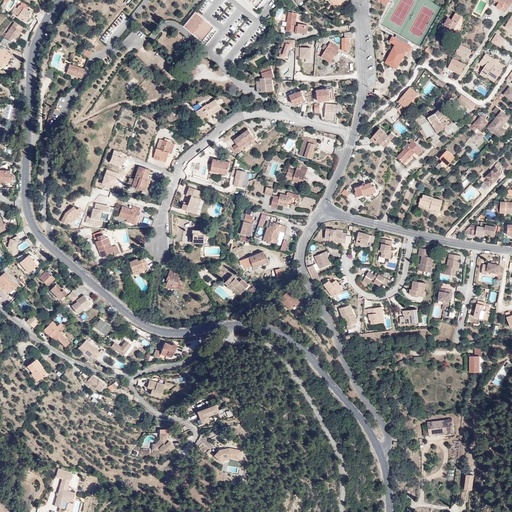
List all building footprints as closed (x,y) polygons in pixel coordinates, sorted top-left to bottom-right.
[(244,0),(256,10),(263,0),(244,0)] [(308,0),(303,6),(305,8),(311,2),(309,0),(308,0)] [(511,2),(511,0),(493,0),(494,0),(496,0),(500,2),(499,3),(497,6),(501,10),(503,7),(507,10),(511,2)] [(13,14),(23,20),(26,16),(27,17),(30,12),(19,5),(17,8),(13,14)] [(274,16),(278,18),(283,10),(279,8),(274,16)] [(196,12),(184,26),(202,42),(214,27),(196,12)] [(286,31),(305,33),(306,25),(299,24),(298,26),(295,25),(296,23),(297,13),(288,12),(286,31)] [(450,36),(451,35),(453,31),(461,16),(456,13),(452,20),(449,18),(445,25),(443,24),(442,26),(444,28),(442,32),(450,36)] [(4,37),(10,41),(12,37),(15,39),(20,31),(19,31),(22,27),(15,22),(4,37)] [(491,43),(501,48),(506,39),(495,34),(491,43)] [(394,45),(385,64),(398,70),(407,52),(410,54),(413,46),(392,35),(389,42),(394,45)] [(0,43),(7,48),(10,43),(3,38),(0,42),(0,43)] [(280,58),(289,59),(290,48),(295,48),(295,40),(281,39),(280,58)] [(321,57),(330,62),(339,48),(330,43),(321,57)] [(459,45),(456,54),(468,59),(471,49),(459,45)] [(2,52),(3,50),(0,48),(0,66),(1,67),(3,62),(7,63),(10,56),(5,53),(2,52)] [(80,54),(89,58),(92,52),(83,48),(80,54)] [(300,48),(300,60),(311,60),(311,48),(300,48)] [(499,63),(495,60),(492,58),(491,58),(486,55),(480,64),(485,67),(482,72),(488,77),(490,75),(497,79),(503,71),(496,66),(499,63)] [(453,58),(447,69),(460,75),(466,65),(453,58)] [(497,58),(495,60),(499,63),(496,66),(503,71),(507,66),(500,61),(501,60),(497,58)] [(66,73),(82,77),(84,69),(69,64),(66,73)] [(260,78),(260,79),(262,92),(274,90),(272,77),(275,77),(271,65),(261,69),(263,76),(264,76),(265,78),(260,78)] [(46,77),(52,79),(55,70),(48,68),(46,77)] [(422,88),(431,76),(425,71),(416,84),(422,88)] [(511,88),(506,84),(501,92),(511,101),(511,88)] [(410,87),(405,93),(399,101),(406,108),(418,94),(411,88),(410,87)] [(318,101),(331,100),(330,92),(329,92),(328,89),(317,90),(318,101)] [(294,104),(295,104),(305,100),(303,93),(305,92),(304,90),(290,95),(294,104)] [(457,101),(472,111),(476,105),(461,95),(457,101)] [(207,104),(198,110),(203,118),(207,115),(209,117),(221,109),(215,100),(208,105),(207,104)] [(338,112),(339,105),(326,104),(325,121),(335,122),(336,112),(338,112)] [(428,117),(435,129),(442,125),(440,122),(445,118),(446,119),(452,112),(445,104),(436,113),(428,117)] [(6,105),(3,118),(9,119),(12,106),(6,105)] [(402,114),(406,109),(400,105),(397,110),(402,114)] [(510,118),(508,116),(497,107),(494,111),(499,115),(489,127),(501,137),(506,130),(503,127),(501,126),(504,122),(506,123),(510,118)] [(471,128),(475,131),(478,128),(481,130),(482,129),(481,128),(486,121),(481,116),(471,128)] [(442,125),(435,129),(437,133),(444,129),(444,127),(450,122),(447,119),(447,120),(446,119),(445,118),(440,122),(442,125)] [(380,128),(374,136),(377,139),(376,140),(379,142),(385,147),(394,137),(390,134),(389,136),(380,128)] [(251,136),(252,135),(248,130),(234,140),(237,144),(233,146),(238,152),(242,150),(240,147),(249,141),(253,138),(251,136)] [(477,133),(476,134),(484,141),(485,141),(477,133)] [(477,143),(480,146),(484,141),(476,134),(472,139),(477,143)] [(300,154),(310,158),(315,144),(309,142),(310,138),(303,136),(302,139),(304,140),(300,154)] [(440,140),(444,144),(448,139),(445,136),(440,140)] [(466,143),(470,146),(473,142),(476,144),(477,143),(472,139),(471,138),(466,143)] [(161,156),(159,160),(166,162),(169,152),(168,152),(171,142),(170,142),(166,140),(164,140),(161,149),(157,148),(155,154),(161,156)] [(315,144),(310,158),(312,158),(318,141),(316,140),(315,144)] [(240,147),(242,150),(251,143),(249,141),(240,147)] [(414,150),(415,151),(418,155),(423,150),(414,141),(409,145),(404,149),(405,149),(397,157),(407,166),(415,158),(412,155),(410,153),(414,150)] [(457,154),(461,157),(466,151),(462,148),(457,154)] [(446,168),(455,157),(447,150),(440,158),(443,160),(441,163),(446,168)] [(212,171),(228,174),(230,162),(214,159),(212,171)] [(510,172),(511,169),(511,167),(506,162),(503,166),(510,172)] [(135,188),(142,191),(144,191),(147,180),(146,180),(149,170),(142,167),(142,165),(140,164),(139,167),(138,166),(134,180),(132,184),(132,185),(136,186),(135,188)] [(303,184),(308,168),(300,165),(299,168),(298,167),(297,170),(290,168),(286,178),(293,180),(293,181),(303,184)] [(498,177),(502,173),(495,167),(486,177),(487,178),(484,182),(490,187),(499,178),(498,177)] [(0,181),(11,182),(11,177),(9,177),(10,171),(0,170),(0,181)] [(234,186),(245,188),(249,173),(237,171),(234,186)] [(144,191),(142,191),(142,193),(145,194),(150,181),(147,180),(144,191)] [(373,182),(365,184),(363,185),(356,188),(359,196),(363,194),(364,196),(377,191),(373,182)] [(181,209),(191,212),(193,207),(197,209),(201,199),(199,198),(201,191),(189,187),(186,194),(191,196),(188,205),(183,204),(181,209)] [(265,194),(271,195),(273,189),(267,187),(265,194)] [(341,193),(347,198),(350,193),(344,189),(341,193)] [(289,200),(291,201),(292,197),(298,199),(299,196),(288,192),(287,195),(280,194),(279,197),(274,196),(271,206),(277,208),(278,203),(288,206),(289,202),(289,200)] [(431,208),(440,211),(443,200),(433,198),(433,197),(423,195),(422,198),(421,198),(419,203),(431,207),(431,208)] [(511,202),(501,202),(501,205),(501,211),(501,213),(511,213),(511,210),(511,202)] [(61,222),(66,225),(68,222),(73,224),(81,209),(71,204),(61,222)] [(86,216),(85,224),(101,226),(102,218),(111,220),(113,207),(94,204),(94,209),(91,209),(90,217),(86,216)] [(119,217),(128,220),(134,222),(136,216),(138,216),(140,211),(139,211),(140,209),(132,206),(131,210),(122,206),(119,217)] [(252,223),(253,216),(246,214),(244,221),(252,223)] [(134,222),(128,220),(127,222),(135,225),(138,216),(136,216),(134,222)] [(271,221),(269,228),(267,227),(264,239),(277,244),(278,240),(277,239),(278,235),(276,234),(277,230),(280,231),(285,233),(287,226),(271,221)] [(249,237),(252,224),(243,222),(240,234),(249,237)] [(473,225),(472,230),(472,234),(477,235),(482,236),(484,236),(485,227),(481,226),(473,225)] [(486,225),(485,227),(484,236),(488,237),(488,236),(488,234),(495,235),(496,227),(486,225)] [(334,240),(334,242),(345,243),(346,235),(343,234),(343,233),(336,232),(336,230),(326,228),(325,239),(330,239),(330,237),(333,238),(333,240),(334,240)] [(190,242),(204,242),(204,237),(208,237),(208,231),(203,231),(203,230),(192,230),(192,238),(190,238),(190,242)] [(361,242),(368,243),(369,241),(373,242),(375,235),(359,231),(355,245),(359,246),(360,244),(361,242)] [(103,235),(94,238),(102,257),(107,255),(106,254),(111,252),(110,248),(111,247),(108,237),(104,238),(103,235)] [(17,246),(21,252),(31,245),(27,239),(17,246)] [(285,252),(288,241),(283,239),(280,250),(285,252)] [(383,239),(382,243),(380,251),(382,252),(381,257),(390,258),(391,253),(390,253),(390,250),(392,241),(383,239)] [(429,255),(430,249),(419,247),(418,254),(422,255),(419,270),(431,272),(433,257),(428,256),(428,255),(429,255)] [(253,267),(262,263),(262,262),(266,260),(264,254),(262,255),(261,252),(239,261),(241,265),(243,264),(245,269),(252,266),(253,267)] [(327,257),(325,252),(315,256),(320,269),(331,264),(327,257)] [(27,274),(39,266),(30,254),(18,263),(27,274)] [(447,266),(446,274),(455,276),(456,271),(457,268),(459,268),(461,256),(449,254),(447,266)] [(140,268),(146,265),(144,258),(137,261),(137,259),(128,262),(133,274),(136,272),(137,274),(142,272),(141,270),(140,268)] [(503,277),(504,268),(501,267),(501,265),(496,264),(493,263),(490,263),(490,265),(485,264),(484,269),(489,270),(489,271),(499,273),(499,276),(503,277)] [(313,265),(307,267),(313,281),(319,279),(318,276),(313,265)] [(167,281),(166,284),(173,286),(180,289),(182,285),(177,283),(179,278),(174,276),(175,272),(170,270),(167,278),(168,278),(167,281)] [(6,290),(9,287),(10,286),(13,289),(18,284),(16,282),(14,283),(9,278),(10,277),(5,271),(0,275),(0,283),(3,286),(6,290)] [(40,278),(48,286),(55,278),(51,275),(51,276),(46,271),(40,278)] [(388,279),(379,273),(377,276),(374,275),(368,271),(363,280),(369,283),(372,279),(374,280),(374,282),(380,285),(381,283),(383,281),(386,283),(388,279)] [(233,286),(241,293),(249,285),(242,279),(239,281),(232,275),(225,282),(228,285),(231,288),(233,286)] [(336,288),(339,285),(335,280),(332,282),(334,285),(332,286),(330,283),(328,280),(323,284),(332,297),(339,292),(336,288)] [(410,294),(424,296),(424,291),(426,282),(413,280),(412,286),(414,287),(413,289),(412,289),(411,288),(410,294)] [(55,285),(53,287),(50,290),(60,299),(64,295),(66,293),(66,292),(64,290),(63,290),(61,291),(55,285)] [(231,288),(239,295),(241,293),(233,286),(231,288)] [(449,305),(450,299),(451,293),(452,294),(452,289),(441,288),(438,300),(444,301),(444,305),(449,305)] [(293,305),(294,306),(299,302),(294,297),(294,298),(287,291),(279,299),(288,309),(291,307),(293,305)] [(78,296),(73,292),(68,298),(73,302),(78,296)] [(83,306),(89,302),(84,295),(76,301),(77,302),(72,306),(77,313),(83,309),(80,306),(82,305),(83,306)] [(475,316),(485,319),(487,310),(490,311),(491,306),(490,306),(486,305),(486,303),(486,302),(479,301),(477,310),(476,313),(475,316)] [(351,315),(347,306),(339,309),(342,318),(344,317),(348,325),(346,326),(348,330),(355,327),(354,323),(356,322),(353,314),(352,314),(351,315)] [(373,309),(373,308),(368,309),(370,319),(371,319),(371,323),(371,324),(384,322),(383,314),(381,314),(380,308),(373,309)] [(403,314),(404,314),(406,314),(407,317),(408,318),(409,318),(410,323),(418,322),(417,313),(415,313),(415,309),(403,310),(403,314)] [(27,321),(33,327),(37,323),(35,321),(37,319),(32,315),(27,321)] [(95,327),(106,335),(111,327),(105,322),(106,320),(102,317),(95,327)] [(51,335),(50,336),(55,341),(57,339),(65,347),(70,342),(63,335),(63,336),(61,335),(59,334),(60,331),(60,330),(61,331),(64,328),(60,323),(57,326),(52,322),(44,330),(48,335),(49,335),(50,334),(51,335)] [(91,355),(95,359),(100,353),(85,340),(78,348),(83,353),(84,352),(90,356),(91,355)] [(112,346),(124,355),(131,345),(125,341),(121,347),(114,342),(112,346)] [(164,343),(161,352),(160,354),(165,355),(166,354),(172,356),(173,352),(174,352),(177,346),(172,344),(172,346),(164,343)] [(471,356),(471,372),(480,372),(480,356),(482,356),(483,348),(476,348),(476,356),(471,356)] [(33,372),(32,373),(38,380),(45,374),(43,371),(40,367),(41,366),(35,359),(27,366),(33,372)] [(90,377),(87,382),(99,391),(104,384),(92,375),(90,377)] [(165,384),(149,380),(147,388),(152,389),(150,394),(161,397),(163,388),(169,390),(170,383),(165,382),(165,384)] [(117,387),(114,383),(107,387),(110,391),(111,391),(113,393),(116,391),(115,389),(117,387)] [(216,404),(198,411),(203,424),(208,422),(206,417),(208,416),(219,412),(216,404)] [(453,420),(427,421),(428,436),(454,434),(453,420)] [(168,441),(168,440),(167,441),(165,439),(166,439),(166,436),(169,436),(169,429),(160,429),(160,439),(155,444),(153,444),(153,450),(158,450),(160,449),(163,453),(168,448),(171,450),(175,446),(169,441),(168,441)] [(223,458),(230,457),(239,459),(241,450),(230,448),(229,450),(225,451),(224,449),(220,450),(214,455),(220,461),(223,458)] [(58,476),(64,478),(72,480),(74,473),(60,469),(58,476)] [(473,491),(474,476),(466,475),(465,490),(473,491)] [(72,480),(64,478),(57,506),(62,508),(64,508),(66,500),(68,500),(74,502),(76,493),(72,492),(72,488),(70,487),(72,480)] [(64,508),(62,508),(60,511),(64,511),(68,500),(66,500),(64,508)]
